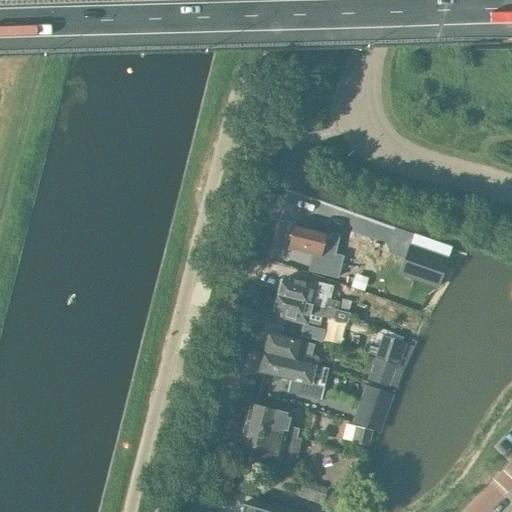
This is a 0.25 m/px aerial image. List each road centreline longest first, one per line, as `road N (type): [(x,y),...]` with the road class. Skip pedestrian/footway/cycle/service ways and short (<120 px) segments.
road 1 (unclassified): [(129,511),(236,90),(270,58),(286,0)]
road 2 (motorway): [(0,22),(511,9)]
road 3 (unclassified): [(511,190),(385,150),(372,138),(359,104),(382,0)]
